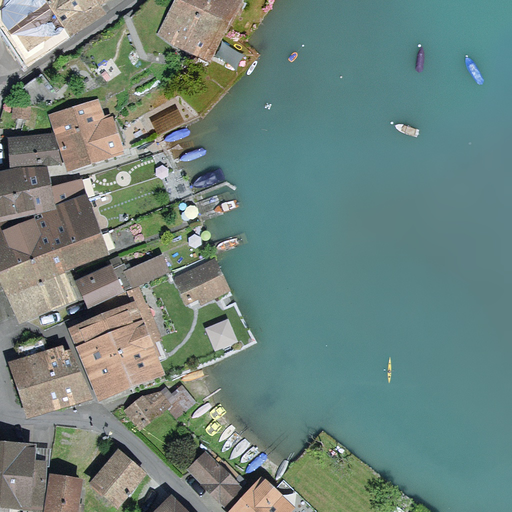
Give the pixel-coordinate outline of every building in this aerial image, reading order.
[(1,16),(28,56),(64,31),(42,0),(11,0),(15,6),(1,16)] [(42,0),(64,31),(95,10),(88,0),(42,0)] [(176,0),(172,8),(187,15),(188,12),(200,18),(198,21),(220,31),(235,0),(176,0)] [(188,12),(187,15),(172,8),(159,34),(177,48),(180,43),(207,57),(220,31),(198,21),(200,18),(188,12)] [(57,94),(41,74),(20,88),(29,106),(54,102),(57,94)] [(56,114),(70,165),(118,150),(109,123),(96,127),(89,104),(56,114)] [(55,145),(53,140),(6,146),(7,165),(16,168),(64,162),(59,144),(55,145)] [(17,218),(54,208),(51,193),(47,172),(0,180),(0,215),(16,212),(17,215),(17,218)] [(78,186),(51,193),(54,208),(73,203),(84,201),(78,186)] [(73,203),(54,208),(17,218),(18,220),(0,227),(0,258),(5,272),(87,241),(93,238),(84,216),(89,214),(84,201),(73,203)] [(117,250),(126,269),(166,251),(158,232),(117,250)] [(93,238),(87,241),(5,272),(14,294),(65,275),(63,270),(104,254),(97,236),(93,238)] [(163,258),(127,274),(123,266),(109,273),(107,269),(79,280),(91,305),(116,294),(117,296),(169,272),(163,258)] [(214,263),(178,281),(188,301),(201,296),(203,301),(227,289),(214,263)] [(65,275),(14,294),(22,315),(54,302),(56,307),(75,300),(65,275)] [(138,289),(98,307),(102,318),(72,330),(93,382),(96,381),(100,390),(104,388),(105,391),(151,372),(150,370),(155,368),(151,358),(157,355),(152,342),(158,340),(138,289)] [(28,419),(91,400),(72,354),(64,357),(62,350),(11,365),(28,419)] [(180,393),(169,402),(163,394),(159,397),(144,400),(129,412),(141,428),(167,408),(177,417),(190,406),(180,393)] [(0,511),(22,511),(24,504),(43,505),(45,467),(29,466),(30,454),(15,453),(0,451),(0,511)] [(118,455),(94,483),(118,505),(142,476),(118,455)] [(238,489),(206,457),(191,471),(212,492),(223,503),(238,489)] [(48,483),(43,511),(77,511),(78,506),(74,505),(76,487),(48,483)] [(282,511),(288,506),(265,484),(258,491),(257,490),(235,511),(282,511)]
